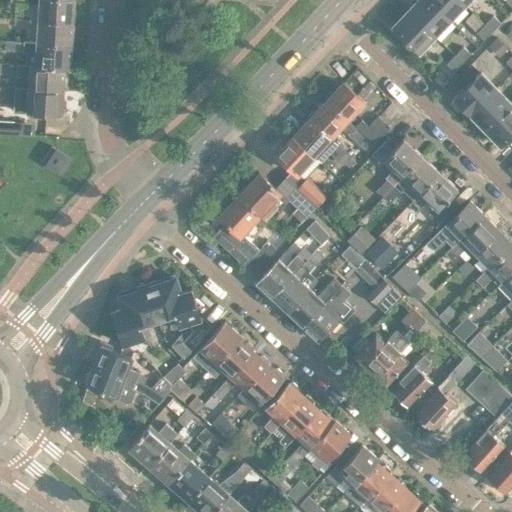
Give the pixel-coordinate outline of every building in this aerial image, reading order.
[(73,0),(38,0),(38,19),(72,21),(73,0)] [(416,0),(416,1),(407,10),(433,35),(448,19),(428,0),(416,0)] [(428,0),(448,19),(463,3),(459,0),(428,0)] [(417,51),(433,35),(407,10),(392,26),(417,51)] [(499,22),(492,15),(484,24),(491,30),(499,22)] [(38,19),(36,42),(70,44),(72,21),(38,19)] [(489,32),(491,30),(484,24),(476,32),(483,39),(489,32)] [(487,46),(490,49),(493,46),(501,54),(506,49),(495,37),(487,46)] [(3,49),(22,51),(25,54),(25,64),(63,67),(63,68),(69,68),(70,44),(36,42),(4,40),(3,49)] [(454,55),(461,62),(469,53),(462,46),(454,55)] [(453,70),(461,62),(454,55),(446,63),(453,70)] [(63,76),(63,68),(63,67),(25,64),(20,64),(19,75),(25,77),(29,77),(28,87),(62,89),(62,88),(65,89),(66,77),(63,76)] [(469,114),(470,113),(469,112),(495,87),(479,71),(453,97),(469,114)] [(342,82),(325,100),(346,119),(362,101),(342,82)] [(61,99),(62,89),(28,87),(15,86),(14,95),(13,110),(26,111),(29,111),(29,116),(39,116),(39,112),(60,113),(61,111),(64,111),(64,100),(61,99)] [(510,103),(495,87),(469,112),(470,113),(483,126),(484,128),(510,103)] [(354,126),(346,119),(325,100),(309,118),(329,136),(338,126),(347,134),(354,126)] [(484,128),(500,144),(511,132),(511,105),(510,103),(484,128)] [(367,125),(361,119),(354,127),(373,144),(390,126),(377,114),(367,125)] [(312,154),(329,136),(309,118),(292,135),(312,154)] [(0,132),(33,134),(34,122),(0,120),(0,132)] [(354,126),(347,134),(359,145),(366,151),(372,144),(366,138),(354,126)] [(275,153),(296,172),(312,154),(292,135),(275,153)] [(380,162),(383,158),(396,144),(387,136),(371,154),(380,162)] [(382,196),(420,155),(402,138),(396,144),(383,158),(393,168),(386,176),(388,178),(376,191),(382,196)] [(336,143),(328,152),(340,164),(342,162),(348,156),(349,155),(336,143)] [(68,156),(56,148),(56,149),(51,145),(41,159),(46,163),(60,173),(64,167),(62,165),(68,156)] [(438,171),(420,155),(382,196),(388,201),(400,189),(411,200),(438,171)] [(348,156),(342,162),(343,163),(347,167),(353,160),(348,156)] [(427,199),(437,208),(437,209),(450,195),(456,188),(438,171),(411,200),(408,204),(416,211),(427,199)] [(279,192),(258,172),(238,193),(259,213),(279,192)] [(304,195),(293,183),(283,194),(296,207),(306,215),(315,205),(304,195)] [(239,235),(259,213),(238,193),(218,215),(225,221),(239,235)] [(450,195),(437,209),(437,208),(430,216),(438,223),(459,203),(450,195)] [(451,245),(483,214),(469,199),(425,242),(427,245),(428,245),(431,247),(435,247),(438,245),(444,238),(451,245)] [(296,207),(291,212),(301,221),(306,215),(296,207)] [(497,228),(483,214),(451,245),(444,252),(452,260),(459,253),(465,259),(474,251),(497,228)] [(313,219),(305,228),(320,244),(329,236),(313,219)] [(212,235),(243,265),(244,263),(256,251),(239,235),(225,221),(212,235)] [(474,251),(488,265),(511,243),(497,228),(474,251)] [(369,244),(356,231),(346,241),(359,254),(369,244)] [(361,253),(370,261),(386,245),(377,237),(361,253)] [(495,273),(502,280),(511,269),(511,243),(488,265),(475,278),(482,285),(495,273)] [(362,259),(349,245),(341,252),(355,266),(362,259)] [(315,248),(302,261),(270,296),(287,311),(309,287),(300,280),(311,270),(324,256),(315,248)] [(253,271),(267,257),(258,249),(256,251),(244,263),(253,271)] [(255,281),(270,296),(302,261),(296,256),(286,266),(277,258),(255,281)] [(360,275),(369,265),(364,259),(354,269),(360,275)] [(472,267),(465,259),(457,267),(465,274),(472,267)] [(406,289),(415,281),(400,266),(392,274),(406,289)] [(511,290),(511,269),(502,280),(511,290)] [(287,311),(302,325),(342,282),(335,275),(317,295),(309,287),(287,311)] [(174,276),(165,279),(179,324),(199,317),(189,289),(180,292),(174,276)] [(380,278),(364,295),(373,302),(388,286),(381,279),(380,278)] [(156,282),(155,279),(145,283),(156,317),(167,313),(171,326),(179,324),(165,279),(156,282)] [(424,291),(415,281),(406,289),(416,299),(424,291)] [(342,282),(302,325),(317,340),(330,326),(331,327),(337,320),(336,319),(339,316),(341,319),(353,306),(344,298),(351,291),(342,282)] [(136,289),(127,292),(142,336),(150,334),(146,320),(156,317),(145,283),(135,286),(136,289)] [(388,286),(373,302),(383,313),(398,297),(399,296),(388,286)] [(123,343),(142,336),(127,292),(117,295),(121,307),(112,310),(123,343)] [(449,305),(438,315),(446,323),(457,313),(449,305)] [(399,320),(407,327),(418,315),(409,308),(399,320)] [(407,327),(416,334),(426,322),(418,315),(407,327)] [(451,329),(461,339),(475,325),(466,315),(451,329)] [(187,335),(181,342),(188,350),(194,344),(211,326),(203,318),(187,335)] [(215,360),(239,334),(224,320),(192,355),(185,363),(192,369),(199,361),(207,368),(215,360)] [(407,327),(401,335),(408,341),(414,333),(407,327)] [(361,365),(364,365),(370,370),(401,335),(395,329),(384,341),(375,333),(354,356),(357,358),(357,361),(361,365)] [(492,345),(478,331),(466,343),(481,356),(492,345)] [(221,366),(230,373),(252,349),(251,348),(252,347),(251,345),(248,342),(245,341),(244,342),(238,336),(239,334),(215,360),(207,368),(214,374),(221,366)] [(408,341),(401,335),(370,370),(375,375),(376,378),(380,382),(383,382),(385,384),(406,361),(397,353),(408,341)] [(182,356),(188,350),(181,342),(174,348),(182,356)] [(100,344),(93,363),(134,379),(145,383),(148,376),(126,367),(131,356),(100,344)] [(492,345),(481,356),(496,369),(498,367),(506,359),(492,345)] [(236,379),(244,386),(245,386),(266,362),(265,361),(266,360),(265,358),(262,354),(259,354),(258,355),(252,349),(230,373),(205,401),(211,407),(236,379)] [(472,361),(464,354),(446,374),(447,375),(454,381),(455,380),(472,361)] [(396,381),(400,384),(394,390),(396,393),(394,394),(402,402),(404,401),(407,403),(431,380),(421,370),(429,361),(422,355),(396,381)] [(460,377),(467,383),(482,367),(476,361),(460,377)] [(245,386),(244,386),(237,395),(252,409),(282,376),(280,375),(281,374),(281,371),(277,368),(274,368),(274,369),(266,362),(245,386)] [(145,383),(134,379),(93,363),(89,372),(88,372),(86,373),(84,378),(85,380),(86,381),(85,382),(115,394),(114,397),(125,401),(129,400),(134,388),(142,391),(156,400),(162,394),(150,386),(145,383)] [(175,363),(169,370),(177,377),(183,370),(175,363)] [(465,387),(473,394),(490,376),(482,369),(465,387)] [(163,377),(163,378),(170,384),(177,377),(169,370),(163,377)] [(455,380),(454,381),(447,375),(440,383),(439,383),(421,402),(422,403),(416,411),(423,417),(423,420),(427,424),(430,424),(432,426),(458,398),(448,389),(456,380),(455,380)] [(162,394),(170,384),(163,378),(163,377),(161,376),(150,386),(162,394)] [(473,394),(481,402),(497,383),(490,376),(473,394)] [(178,377),(168,387),(181,398),(190,388),(178,377)] [(281,419),(303,395),(296,388),(296,387),(296,385),(292,382),(290,381),(289,382),(288,381),(266,405),(275,414),(267,422),(274,428),(281,419)] [(497,383),(481,402),(488,409),(505,390),(497,383)] [(488,409),(496,416),(499,413),(511,398),(511,396),(505,390),(488,409)] [(303,395),(281,419),(274,428),(272,430),(280,437),(278,439),(285,445),(296,433),(296,432),(317,408),(310,401),(312,399),(305,393),(303,395)] [(195,412),(205,401),(196,394),(187,404),(195,412)] [(511,398),(499,413),(507,420),(511,415),(511,416),(511,398)] [(303,454),(311,446),(310,445),(334,419),(333,419),(332,421),(325,415),(326,414),(325,411),(322,408),(319,408),(318,409),(317,408),(296,432),(296,433),(304,440),(296,449),(303,454)] [(191,415),(185,409),(176,418),(183,424),(191,415)] [(480,468),(503,443),(504,441),(494,432),(496,429),(498,430),(507,420),(499,413),(496,416),(490,423),(490,422),(467,448),(471,451),(467,456),(470,459),(470,462),(474,466),(477,466),(480,468)] [(221,414),(211,425),(226,439),(237,428),(221,414)] [(318,468),(349,433),(334,419),(310,445),(311,446),(319,453),(311,462),(318,468)] [(128,446),(148,464),(168,441),(148,423),(128,446)] [(196,436),(203,442),(211,432),(204,426),(196,436)] [(247,458),(256,447),(259,445),(251,438),(239,451),(247,458)] [(178,449),(168,441),(148,464),(167,481),(188,458),(193,452),(183,443),(178,449)] [(344,475),(352,483),(376,457),(361,443),(338,469),(334,465),(325,474),(335,484),(344,475)] [(215,453),(222,459),(230,450),(224,444),(215,453)] [(511,446),(487,474),(494,481),(495,485),(499,488),(502,488),(504,490),(511,481),(511,446)] [(271,460),(256,447),(247,458),(262,471),(271,460)] [(352,483),(344,491),(359,505),(389,472),(388,472),(389,471),(389,468),(385,465),(382,465),(381,465),(375,460),(377,458),(376,457),(352,483)] [(208,475),(188,458),(167,481),(187,499),(208,475)] [(276,484),(286,474),(271,460),(262,471),(276,484)] [(235,470),(242,477),(250,467),(243,461),(235,470)] [(396,478),(389,472),(359,505),(367,511),(378,511),(403,485),(405,483),(398,476),(396,478)] [(210,511),(227,493),(227,492),(208,475),(187,499),(202,511),(210,511)] [(254,488),(261,494),(269,485),(262,478),(254,488)] [(301,479),(288,494),(297,501),(310,487),(301,479)] [(411,492),(403,485),(378,511),(407,511),(419,499),(418,498),(419,496),(412,489),(411,492)] [(236,500),(227,493),(210,511),(244,511),(247,510),(254,501),(243,492),(236,500)] [(324,511),(306,495),(298,504),(307,511),(324,511)] [(274,505),(281,511),(289,502),(282,496),(274,505)] [(433,511),(435,510),(428,503),(426,505),(425,504),(417,511),(433,511)]
